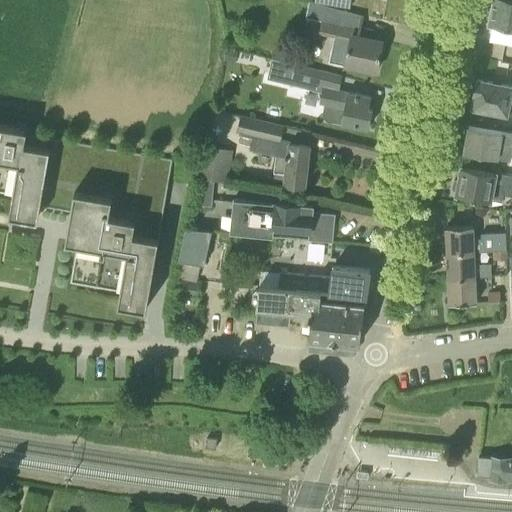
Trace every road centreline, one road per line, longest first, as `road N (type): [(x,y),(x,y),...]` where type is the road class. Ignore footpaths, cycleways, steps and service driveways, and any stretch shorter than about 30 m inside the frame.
road 1 (residential): [(375,358),(445,0)]
road 2 (residential): [(355,373),(263,353),(0,338)]
road 3 (residential): [(306,511),(355,373)]
road 4 (residential): [(375,358),(511,337)]
